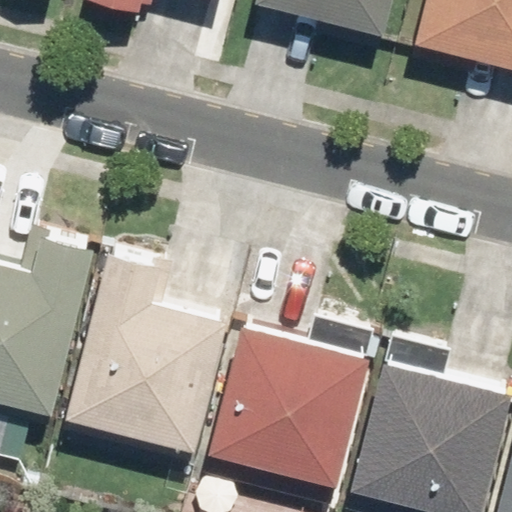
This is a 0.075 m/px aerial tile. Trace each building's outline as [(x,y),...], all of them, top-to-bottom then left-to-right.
[(258,0),(375,29),(381,0),(258,0)] [(511,0),(406,0),(394,50),(469,69),(472,56),(511,66),(511,0)] [(0,411),(41,422),(85,243),(22,228),(14,262),(0,258),(0,411)] [(95,236),(49,426),(184,459),(220,311),(158,296),(168,253),(95,236)] [(189,469),(325,502),(369,325),(305,309),(299,333),(227,316),(189,469)] [(377,325),(333,504),(363,511),(469,511),(501,386),(442,372),(449,342),(377,325)] [(511,511),(511,387),(511,388),(480,511),(511,511)]
